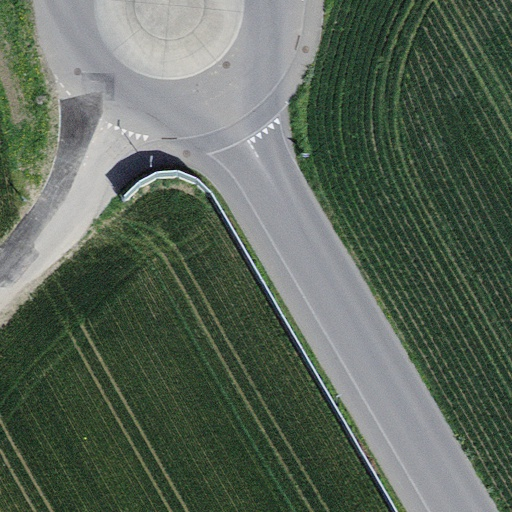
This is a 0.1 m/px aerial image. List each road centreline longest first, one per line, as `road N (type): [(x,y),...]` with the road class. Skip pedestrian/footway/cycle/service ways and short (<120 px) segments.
road 1 (unclassified): [(471,511),(219,95)]
road 2 (residential): [(117,93),(86,169),(0,275)]
